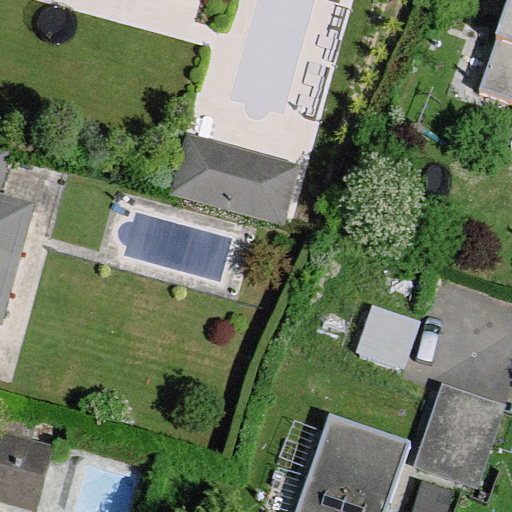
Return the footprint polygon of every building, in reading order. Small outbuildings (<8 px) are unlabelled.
[(511,8),(481,96),(511,107),(511,8)] [(193,146),(180,196),(282,225),(295,174),(193,146)] [(0,196),(10,157),(0,153),(0,196)] [(0,278),(16,219),(0,215),(0,278)] [(380,305),(367,349),(409,361),(421,317),(380,305)] [(504,412),(442,391),(414,472),(476,493),(504,412)] [(0,412),(0,442),(32,451),(40,422),(0,412)] [(391,511),(413,449),(332,422),(300,511),(391,511)] [(0,442),(0,504),(3,506),(10,478),(19,480),(20,474),(45,481),(52,457),(32,451),(0,442)]
